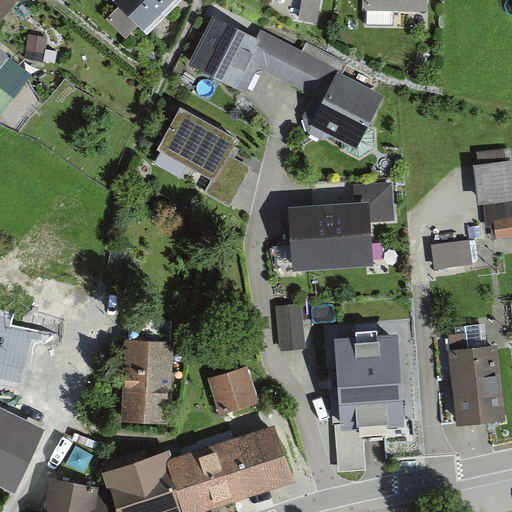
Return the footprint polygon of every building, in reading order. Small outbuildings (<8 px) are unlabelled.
[(0,0),(0,13),(9,0),(0,0)] [(187,0),(121,0),(156,33),(187,0)] [(360,0),(360,9),(432,10),(431,0),(360,0)] [(304,20),(319,24),(324,6),(309,3),(304,20)] [(388,99),(217,15),(191,68),(249,97),(262,72),(329,106),(315,133),(361,155),(388,100),(388,99)] [(0,66),(10,53),(0,45),(0,66)] [(161,146),(215,174),(206,190),(233,204),(253,166),(237,158),(246,140),(181,107),(161,146)] [(511,175),(509,158),(474,164),(480,199),(511,194),(511,175)] [(293,204),(295,266),(375,262),(373,218),(389,217),(387,183),(349,185),(350,202),(293,204)] [(511,205),(494,207),(495,216),(511,214),(511,205)] [(498,244),(511,241),(511,220),(495,223),(498,244)] [(469,246),(433,249),(435,271),(471,267),(469,246)] [(278,309),(285,351),(308,347),(301,305),(278,309)] [(131,323),(126,418),(165,420),(170,325),(131,323)] [(344,424),(402,419),(396,341),(339,345),(344,424)] [(454,347),(461,422),(503,418),(496,343),(454,347)] [(244,368),(212,381),(226,418),(259,405),(244,368)] [(0,479),(16,487),(42,433),(0,412),(0,479)] [(275,433),(175,465),(171,453),(109,473),(120,511),(175,511),(199,504),(290,476),(275,433)] [(50,503),(47,511),(99,511),(104,488),(58,480),(53,504),(50,503)]
